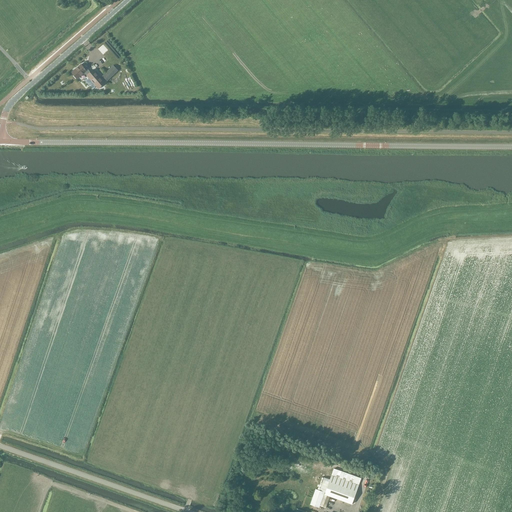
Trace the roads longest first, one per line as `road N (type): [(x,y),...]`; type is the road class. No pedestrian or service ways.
road 1 (secondary): [(511,147),(3,142)]
road 2 (tertiary): [(3,142),(10,102),(128,0)]
road 3 (unclassified): [(185,511),(0,446)]
